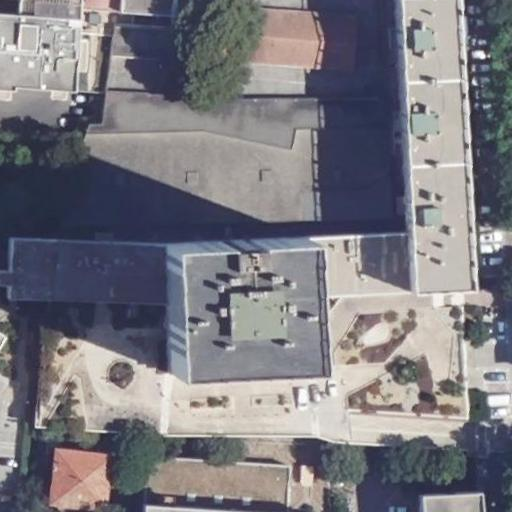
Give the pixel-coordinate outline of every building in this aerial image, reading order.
[(0,0),(0,92),(4,93),(5,89),(100,96),(105,55),(110,29),(168,33),(169,0),(0,0)] [(405,0),(395,1),(399,107),(460,104),(457,47),(455,0),(405,0)] [(351,67),(356,13),(197,2),(192,55),(209,56),(211,31),(223,31),(221,57),(351,67)] [(110,29),(105,55),(166,60),(168,33),(110,29)] [(386,126),(385,99),(204,98),(204,94),(105,90),(101,125),(87,125),(84,138),(162,134),(212,135),(291,152),(295,131),(386,126)] [(399,107),(405,191),(464,187),(462,143),(460,104),(399,107)] [(390,217),(386,126),(295,131),(291,152),(212,135),(162,134),(84,138),(81,148),(58,230),(390,217)] [(405,235),(305,238),(307,307),(348,305),(411,302),(412,315),(473,316),(468,251),(464,187),(405,191),(405,235)] [(305,238),(167,242),(167,306),(171,387),(310,382),(308,323),(307,307),(305,238)] [(54,242),(10,241),(10,261),(10,271),(0,270),(0,286),(9,287),(9,299),(53,300),(54,242)] [(53,300),(54,306),(101,306),(167,306),(167,242),(54,242),(54,294),(53,300)] [(101,506),(109,455),(57,448),(50,500),(56,501),(57,509),(60,511),(68,511),(71,509),(72,503),(101,506)] [(297,511),(286,511),(288,463),(146,454),(141,511),(297,511)] [(480,511),(479,490),(419,492),(420,511),(480,511)]
